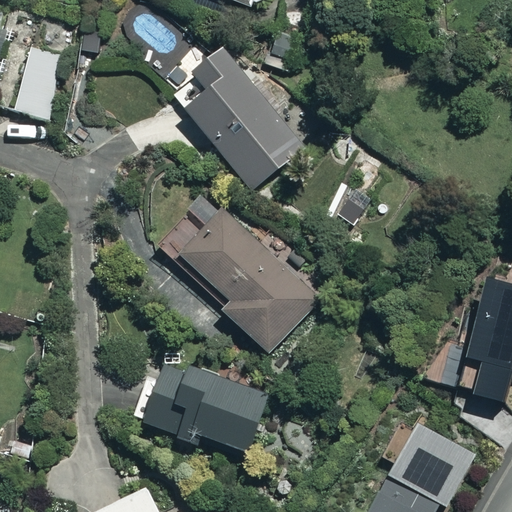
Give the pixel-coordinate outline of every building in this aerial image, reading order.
[(104,29),(83,25),(79,50),(99,54),(104,29)] [(298,37),(267,32),(262,67),(292,71),(298,37)] [(63,58),(31,49),(13,112),(45,121),(63,58)] [(240,59),(188,101),(259,189),(311,148),(240,59)] [(372,197),(348,182),(330,212),(353,226),(372,197)] [(226,202),(183,250),(236,296),(224,309),(272,351),(326,291),(226,202)] [(168,356),(147,419),(255,454),(276,391),(168,356)] [(425,424),(374,511),(439,511),(474,452),(425,424)] [(158,511),(146,487),(94,511),(184,511),(183,509),(176,511),(158,511)]
